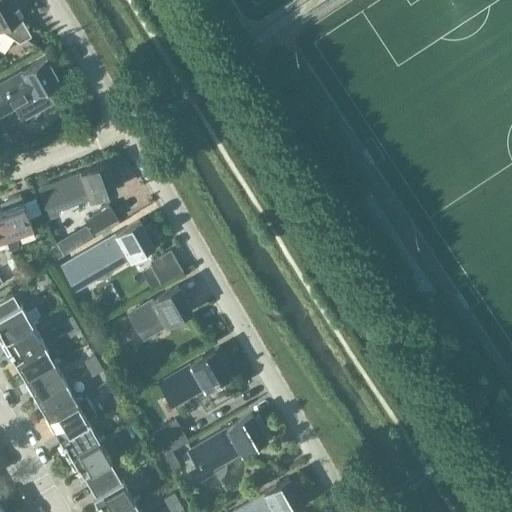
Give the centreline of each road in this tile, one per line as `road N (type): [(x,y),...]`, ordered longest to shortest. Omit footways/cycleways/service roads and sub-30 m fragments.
road 1 (residential): [(126,128),(348,511)]
road 2 (residential): [(51,0),(126,128)]
road 3 (residential): [(0,178),(126,128)]
